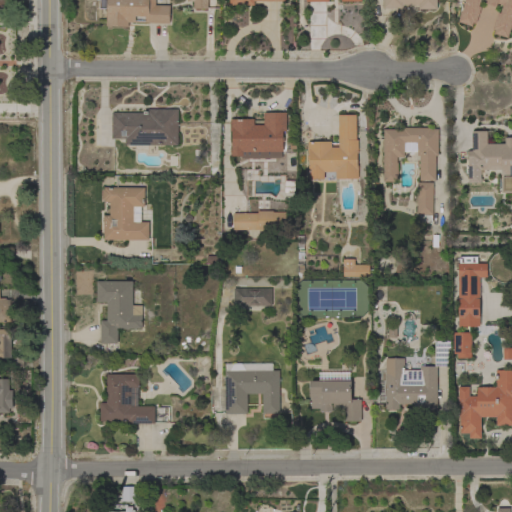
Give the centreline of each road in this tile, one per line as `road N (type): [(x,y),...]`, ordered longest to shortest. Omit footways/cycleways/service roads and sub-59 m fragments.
road 1 (secondary): [(50,511),(45,0)]
road 2 (residential): [(0,471),(511,468)]
road 3 (residential): [(47,66),(458,71)]
